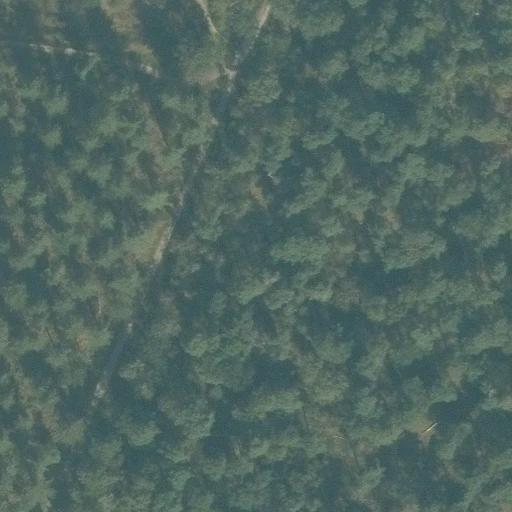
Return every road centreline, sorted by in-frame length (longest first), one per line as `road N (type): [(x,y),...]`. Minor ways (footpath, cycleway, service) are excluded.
road 1 (track): [(511,92),(0,47)]
road 2 (track): [(238,69),(46,511)]
